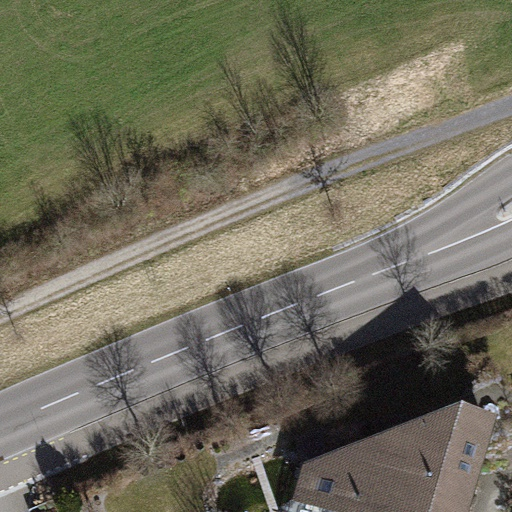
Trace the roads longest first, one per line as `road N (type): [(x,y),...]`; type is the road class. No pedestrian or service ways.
road 1 (tertiary): [(0,433),(511,211)]
road 2 (track): [(269,193),(0,309)]
road 3 (track): [(511,105),(269,193)]
